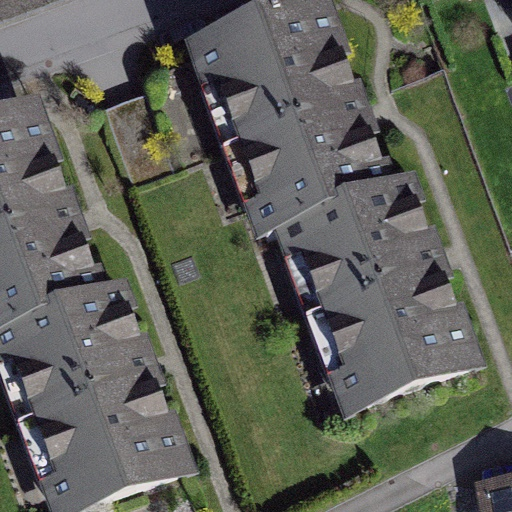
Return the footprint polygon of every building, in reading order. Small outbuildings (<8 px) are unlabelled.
[(319,0),(308,0),(191,42),(262,239),(276,234),(389,193),(319,0)] [(0,123),(0,327),(100,292),(35,111),(0,123)] [(389,193),(276,234),(342,416),(472,369),(406,187),(389,193)] [(0,327),(0,368),(52,511),(77,511),(189,472),(121,284),(100,292),(0,327)] [(476,511),(511,511),(511,465),(471,471),(476,511)]
